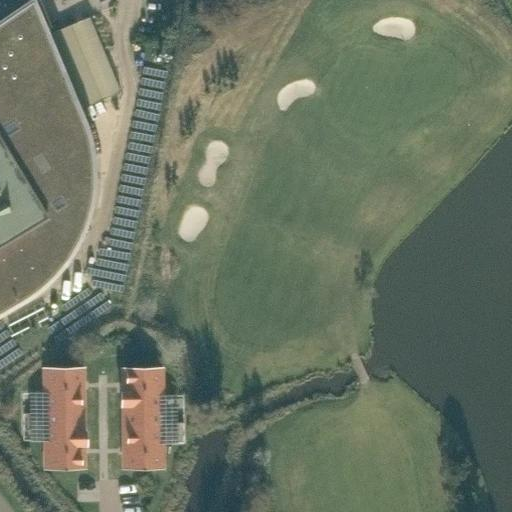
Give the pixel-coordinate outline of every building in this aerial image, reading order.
[(42,28),(29,12),(35,3),(34,1),(27,10),(24,6),(0,21),(0,313),(6,309),(24,299),(41,286),(53,274),(60,266),(66,258),(72,249),(78,238),(82,227),(85,218),(88,208),(90,199),(91,188),(91,166),(88,144),(82,123),(43,30),(45,29),(44,27),(42,28)] [(93,15),(58,30),(91,104),(126,89),(93,15)] [(82,368),(44,368),(44,392),(44,410),(82,410),(82,368)] [(123,426),(161,425),(161,395),(160,368),(122,368),(122,382),(123,392),(120,392),(120,404),(123,404),(123,426)] [(82,410),(44,410),(44,441),(45,468),(83,468),(82,444),(85,444),(85,432),(82,432),(82,410)] [(123,468),(161,468),(161,444),(161,425),(123,426),(123,447),(123,455),(123,468)]
